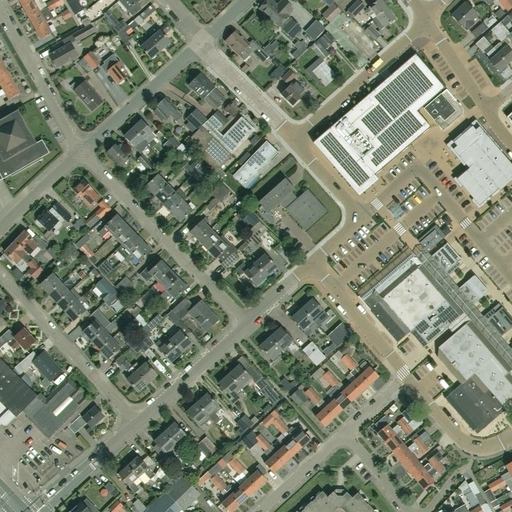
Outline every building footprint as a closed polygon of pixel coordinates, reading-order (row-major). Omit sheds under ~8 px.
[(32,0),(17,0),(22,9),(33,2),(32,0)] [(28,19),(34,30),(46,24),(54,19),(50,11),(56,8),(52,0),(43,5),(45,9),(39,13),(28,19)] [(138,0),(120,0),(119,2),(127,12),(139,1),(138,0)] [(285,1),(278,9),(268,0),(260,9),(273,23),(268,28),(276,36),(282,30),(292,40),(302,29),(287,15),(293,9),(285,1)] [(358,0),(357,0),(347,10),(348,11),(345,13),(352,20),(354,17),(355,18),(366,7),(358,0)] [(377,17),(387,10),(379,0),(364,12),(368,17),(373,13),(377,17)] [(494,0),(495,0),(499,0),(498,2),(507,12),(511,7),(511,0),(494,0)] [(33,2),(22,9),(28,19),(39,13),(33,2)] [(340,28),(349,19),(334,3),(329,8),(322,15),(330,23),(324,28),(327,31),(336,41),(360,69),(368,62),(340,28)] [(472,22),(478,16),(466,3),(452,17),(464,30),(465,29),(466,31),(474,24),(472,22)] [(84,14),(85,13),(84,12),(89,9),(86,6),(82,9),(80,5),(74,8),(74,9),(71,10),(75,16),(83,12),(84,14)] [(101,13),(107,20),(112,15),(107,8),(101,13)] [(71,17),(67,10),(60,14),(64,22),(71,17)] [(138,16),(133,21),(138,26),(151,15),(146,10),(139,16),(138,16)] [(387,10),(377,17),(371,21),(379,32),(395,20),(387,10)] [(91,13),(87,16),(91,21),(95,17),(91,13)] [(85,28),(91,25),(88,18),(81,21),(85,28)] [(488,28),(488,29),(497,21),(494,19),(486,26),(483,22),(470,33),(475,39),(488,28)] [(122,20),(113,29),(117,34),(127,25),(122,20)] [(138,26),(133,21),(117,35),(124,45),(131,39),(125,33),(132,28),(134,30),(138,26)] [(362,29),(364,32),(374,42),(380,36),(370,25),(368,23),(362,29)] [(500,23),(495,27),(505,39),(510,35),(500,23)] [(46,24),(34,30),(40,41),(52,34),(46,24)] [(150,40),(160,52),(170,43),(164,36),(172,29),(167,24),(160,31),(150,40)] [(91,25),(85,28),(72,36),(76,42),(95,31),(91,25)] [(505,39),(495,27),(490,31),(501,43),(505,39)] [(315,40),(318,36),(309,28),(305,32),(315,40)] [(327,31),(322,36),(330,46),(336,41),(327,31)] [(250,55),(252,53),(262,64),(269,57),(269,56),(263,51),(253,41),(249,45),(235,32),(227,41),(228,42),(226,43),(239,56),(244,61),(250,55)] [(507,65),(493,48),(483,37),(475,45),(485,55),(486,55),(491,60),(489,62),(498,72),(507,65)] [(160,52),(150,40),(140,48),(151,60),(160,52)] [(310,48),(319,58),(305,71),(317,84),(320,82),(324,87),(336,78),(323,62),(322,61),(328,56),(328,55),(329,54),(325,50),(317,41),(310,48)] [(71,43),(65,47),(49,56),(56,69),(73,60),(75,63),(79,61),(77,58),(79,57),(71,43)] [(499,43),(493,48),(507,65),(511,60),(511,53),(506,47),(504,48),(499,43)] [(272,53),(266,47),(263,51),(269,56),(272,53)] [(83,58),(93,70),(100,63),(90,52),(83,58)] [(415,54),(313,143),(314,144),(316,142),(358,191),(431,127),(417,112),(445,87),(415,54)] [(108,59),(114,67),(107,72),(118,85),(128,77),(122,69),(124,68),(113,55),(108,59)] [(77,64),(86,75),(92,70),(83,59),(77,64)] [(272,71),(278,77),(284,72),(278,66),(272,71)] [(290,70),(281,79),(288,85),(296,77),(290,70)] [(7,73),(0,77),(0,86),(2,90),(13,84),(7,73)] [(215,88),(214,89),(199,74),(194,80),(220,106),(226,100),(215,88)] [(220,106),(194,80),(188,85),(214,111),(220,106)] [(295,81),(289,87),(281,95),(292,107),(306,93),(295,81)] [(13,84),(2,90),(8,101),(19,94),(13,84)] [(88,86),(77,96),(91,112),(102,102),(88,86)] [(443,131),(465,112),(446,90),(424,109),(443,131)] [(177,110),(176,111),(165,99),(155,109),(156,109),(154,111),(154,114),(160,120),(163,120),(165,118),(166,120),(170,116),(176,122),(182,116),(177,110)] [(238,110),(235,106),(239,102),(236,99),(231,103),(224,110),(230,116),(229,116),(232,118),(233,118),(234,118),(246,108),(243,105),(238,110)] [(195,110),(187,120),(198,129),(206,120),(195,110)] [(0,180),(1,180),(10,175),(11,176),(11,177),(27,169),(42,160),(41,158),(45,156),(48,154),(45,147),(41,141),(38,143),(36,144),(27,128),(18,111),(1,121),(0,121),(0,180)] [(232,118),(229,116),(226,119),(217,111),(212,116),(222,126),(223,127),(232,118)] [(222,126),(212,116),(185,143),(216,173),(232,156),(231,155),(255,131),(241,118),(223,137),(217,131),(222,126)] [(140,121),(132,129),(147,145),(156,137),(152,133),(140,121)] [(475,164),(497,190),(511,176),(511,168),(472,122),(447,144),(469,169),(475,164)] [(147,145),(132,129),(123,137),(135,149),(140,155),(148,147),(147,145)] [(255,136),(248,143),(252,146),(259,140),(255,136)] [(173,137),(168,142),(175,150),(180,144),(173,137)] [(175,150),(168,142),(163,147),(166,149),(157,157),(161,161),(169,153),(170,154),(175,150)] [(245,189),(279,155),(266,143),(233,177),(245,189)] [(175,159),(186,148),(181,144),(171,155),(175,159)] [(149,174),(137,161),(129,152),(125,156),(116,145),(106,154),(117,166),(118,165),(120,168),(127,161),(135,169),(136,167),(142,173),(140,175),(144,179),(149,174)] [(137,161),(149,174),(155,168),(142,154),(137,160),(138,161),(137,161)] [(199,162),(194,156),(191,160),(196,165),(199,162)] [(475,164),(469,169),(456,180),(478,206),(497,190),(475,164)] [(203,165),(199,168),(194,173),(201,180),(206,174),(205,173),(208,171),(203,165)] [(154,197),(166,185),(157,176),(145,188),(154,197)] [(294,189),(285,179),(257,204),(264,212),(266,214),(268,212),(278,203),(283,209),(287,207),(289,209),(287,211),(305,230),(325,212),(307,193),(298,201),(291,192),(294,189)] [(90,209),(100,199),(82,181),(72,191),(83,202),(90,209)] [(215,199),(226,188),(221,183),(210,194),(215,199)] [(174,194),(166,185),(154,197),(162,205),(174,194)] [(230,192),(226,188),(215,199),(219,203),(230,192)] [(183,202),(174,194),(162,205),(171,214),(183,202)] [(236,205),(242,210),(245,207),(239,201),(236,205)] [(191,211),(183,202),(171,214),(179,223),(191,211)] [(56,203),(48,212),(46,211),(36,221),(36,223),(40,227),(42,227),(43,226),(49,232),(53,228),(56,230),(58,230),(61,227),(61,224),(64,222),(65,221),(67,223),(71,220),(69,218),(71,217),(56,203)] [(100,220),(111,209),(106,204),(95,214),(100,220)] [(264,212),(262,214),(268,220),(272,216),(268,212),(266,214),(264,212)] [(238,213),(231,221),(235,224),(242,216),(238,213)] [(112,236),(125,225),(116,216),(104,228),(99,233),(103,238),(109,233),(112,236)] [(78,234),(86,228),(80,218),(75,222),(76,224),(73,226),(78,234)] [(206,218),(201,222),(189,233),(198,242),(210,231),(205,225),(209,221),(206,218)] [(253,236),(258,232),(264,226),(259,221),(248,231),(252,236),(253,236)] [(125,225),(112,236),(121,245),(133,234),(125,225)] [(85,229),(78,235),(80,238),(87,232),(85,229)] [(418,244),(427,253),(442,240),(434,230),(418,244)] [(210,231),(198,242),(207,251),(223,235),(218,239),(210,231)] [(253,236),(252,236),(245,242),(248,246),(253,242),(258,248),(263,243),(259,239),(262,236),(258,232),(253,236)] [(37,236),(32,240),(24,233),(14,243),(22,251),(23,250),(28,256),(38,247),(43,251),(48,246),(37,236)] [(133,234),(121,245),(116,250),(121,254),(125,250),(129,254),(141,242),(133,234)] [(75,245),(88,259),(93,254),(84,245),(90,239),(86,235),(75,245)] [(232,244),(223,235),(207,251),(215,260),(227,249),(232,244)] [(141,242),(129,254),(124,259),(128,263),(130,261),(131,262),(134,259),(138,263),(150,252),(141,242)] [(22,251),(14,243),(5,253),(16,264),(22,258),(19,254),(22,251)] [(446,244),(430,258),(447,277),(462,263),(446,244)] [(65,260),(76,250),(72,245),(61,255),(65,260)] [(50,249),(58,258),(62,255),(54,246),(50,249)] [(238,258),(233,253),(220,265),(225,270),(238,258)] [(252,263),(266,278),(276,269),(263,254),(252,263)] [(88,260),(94,265),(97,262),(92,256),(88,260)] [(44,272),(32,259),(26,265),(31,269),(27,273),(34,281),(44,272)] [(412,260),(411,260),(385,282),(435,338),(464,313),(422,264),(421,265),(417,260),(416,259),(414,259),(413,259),(412,260)] [(82,263),(87,268),(91,265),(86,260),(82,263)] [(96,268),(105,277),(113,270),(104,261),(96,268)] [(157,283),(169,271),(160,262),(148,273),(143,279),(146,283),(152,277),(157,283)] [(266,278),(252,263),(247,268),(243,263),(236,269),(241,275),(243,273),(255,287),(266,278)] [(99,274),(94,269),(91,272),(96,277),(99,274)] [(169,271),(157,283),(165,291),(177,280),(169,271)] [(48,295),(60,284),(52,275),(40,286),(48,295)] [(465,298),(480,284),(474,276),(458,290),(465,298)] [(119,292),(130,282),(125,277),(115,287),(119,292)] [(105,302),(116,292),(112,288),(102,278),(94,286),(102,294),(99,297),(101,298),(105,302)] [(177,280),(165,291),(160,296),(164,301),(169,296),(174,300),(186,289),(177,280)] [(134,286),(130,282),(119,292),(123,296),(134,286)] [(435,338),(385,282),(361,302),(397,343),(409,333),(423,349),(435,338)] [(60,284),(48,295),(56,304),(69,293),(60,284)] [(487,292),(480,284),(465,298),(472,306),(487,292)] [(116,292),(105,302),(95,311),(99,316),(120,297),(116,292)] [(69,293),(56,304),(65,313),(77,301),(69,293)] [(82,297),(77,301),(65,313),(73,323),(86,311),(81,306),(86,301),(82,297)] [(201,302),(195,307),(186,298),(171,311),(180,320),(179,321),(189,332),(190,332),(180,321),(188,314),(205,333),(218,321),(201,302)] [(301,309),(314,324),(325,314),(312,299),(301,309)] [(511,327),(511,320),(498,305),(482,318),(500,338),(511,327)] [(137,306),(133,310),(138,316),(139,315),(145,309),(143,307),(140,310),(137,306)] [(314,324),(301,309),(291,318),(304,333),(303,333),(307,338),(312,332),(309,329),(314,324)] [(138,316),(133,310),(130,312),(135,318),(134,319),(135,319),(138,316)] [(166,315),(175,325),(179,321),(171,312),(166,315)] [(139,315),(138,316),(151,330),(163,318),(158,314),(148,324),(139,315)] [(138,316),(135,319),(143,327),(126,344),(131,349),(140,340),(149,333),(149,332),(151,330),(138,316)] [(100,317),(95,321),(82,333),(91,342),(113,323),(112,322),(108,326),(100,317)] [(488,390),(502,406),(511,397),(511,376),(509,373),(511,369),(511,368),(471,321),(438,348),(437,357),(461,385),(462,384),(467,380),(474,388),(476,386),(483,395),(488,390)] [(117,327),(113,323),(91,342),(99,351),(116,336),(112,339),(108,335),(117,327)] [(296,346),(292,342),(280,328),(269,338),(281,352),(282,351),(285,354),(289,350),(291,351),(296,346)] [(340,344),(350,334),(346,329),(335,339),(340,344)] [(15,337),(14,336),(7,342),(6,343),(7,343),(13,351),(19,345),(25,350),(34,342),(23,330),(15,337)] [(181,355),(192,345),(178,330),(168,339),(181,355)] [(152,335),(149,333),(140,340),(149,349),(154,344),(148,338),(152,335)] [(124,345),(116,336),(99,351),(108,360),(121,349),(120,348),(124,345)] [(281,352),(269,338),(259,347),(271,360),(272,360),(273,362),(279,357),(277,355),(281,352)] [(181,355),(168,339),(158,349),(171,364),(181,355)] [(149,349),(140,340),(131,349),(136,354),(141,350),(144,354),(149,349)] [(306,347),(321,363),(326,358),(311,342),(306,347)] [(351,349),(347,345),(340,351),(343,356),(351,349)] [(321,363),(306,347),(302,350),(316,367),(321,363)] [(326,357),(330,353),(327,349),(326,348),(322,352),(326,357)] [(363,350),(357,353),(360,359),(366,356),(363,350)] [(343,357),(338,351),(334,355),(340,362),(341,361),(351,372),(349,373),(356,380),(352,384),(360,394),(369,385),(361,376),(361,375),(355,369),(343,357)] [(43,353),(32,363),(41,373),(39,374),(44,379),(41,382),(46,387),(50,383),(50,382),(61,372),(43,353)] [(343,357),(355,369),(358,366),(346,354),(343,357)] [(122,356),(115,362),(120,367),(126,361),(122,356)] [(20,374),(31,364),(25,358),(13,369),(19,375),(20,374)] [(19,375),(13,369),(11,371),(0,360),(0,424),(1,425),(2,424),(4,426),(6,426),(15,418),(16,418),(22,412),(23,412),(25,412),(28,415),(28,417),(51,441),(92,401),(76,385),(75,386),(68,379),(46,401),(39,394),(37,397),(17,377),(19,375)] [(136,363),(131,367),(147,385),(156,377),(146,365),(141,369),(136,363)] [(239,365),(228,375),(241,390),(252,380),(255,384),(261,379),(250,366),(244,371),(239,365)] [(127,371),(132,377),(127,382),(138,394),(147,385),(131,367),(127,371)] [(334,401),(342,410),(351,402),(343,392),(336,385),(326,374),(320,368),(315,372),(315,373),(321,378),(322,377),(332,387),(334,390),(328,396),(334,401)] [(370,368),(361,375),(361,376),(369,385),(378,377),(370,368)] [(326,374),(336,385),(339,383),(328,371),(326,374)] [(241,390),(228,375),(218,384),(230,397),(228,400),(233,405),(240,399),(236,394),(241,390)] [(288,392),(293,388),(297,384),(294,380),(289,384),(284,378),(279,383),(288,392)] [(467,380),(462,384),(490,417),(502,406),(488,390),(483,395),(476,386),(474,388),(467,380)] [(352,384),(343,392),(351,402),(360,394),(352,384)] [(461,385),(444,399),(473,432),(490,417),(462,384),(461,385)] [(266,385),(259,391),(272,406),(279,400),(266,385)] [(318,402),(321,399),(310,387),(307,390),(318,402)] [(290,397),(299,407),(307,400),(298,390),(290,397)] [(304,393),(315,405),(318,402),(307,390),(304,393)] [(206,394),(196,403),(210,419),(215,425),(220,420),(215,415),(220,410),(206,394)] [(280,404),(286,409),(292,403),(287,397),(280,404)] [(325,409),(333,419),(342,410),(334,401),(328,406),(325,409)] [(210,419),(196,403),(185,413),(200,428),(203,432),(208,428),(205,424),(210,419)] [(74,434),(86,423),(91,429),(103,418),(95,408),(83,418),(79,414),(67,426),(68,427),(64,431),(70,438),(71,437),(75,442),(79,439),(74,434)] [(401,414),(403,417),(396,423),(401,429),(408,423),(415,418),(407,408),(401,414)] [(324,427),(333,419),(325,409),(322,412),(316,418),(324,427)] [(240,420),(248,429),(258,420),(254,417),(250,421),(245,415),(240,420)] [(376,434),(384,444),(393,437),(401,430),(397,425),(391,430),(387,426),(390,424),(384,417),(374,425),(379,432),(376,434)] [(283,424),(278,418),(272,424),(277,430),(278,429),(283,424)] [(248,429),(240,420),(236,424),(239,427),(234,432),(240,437),(248,429)] [(401,429),(401,430),(393,437),(384,444),(392,453),(402,444),(398,440),(405,434),(407,436),(414,430),(408,423),(401,429)] [(164,432),(181,452),(186,448),(182,443),(187,438),(174,424),(164,432)] [(289,430),(283,424),(278,429),(277,430),(285,438),(279,444),(283,448),(292,457),(301,449),(286,433),(289,430)] [(441,441),(450,437),(446,425),(437,428),(441,441)] [(291,428),(289,430),(286,433),(301,449),(305,445),(306,446),(311,442),(309,441),(310,440),(301,431),(297,435),(291,428)] [(181,452),(164,432),(153,442),(157,446),(154,449),(159,455),(161,454),(165,458),(168,456),(170,458),(173,454),(176,457),(181,452)] [(402,444),(392,453),(400,462),(410,454),(417,448),(423,443),(430,438),(424,432),(412,442),(413,444),(406,449),(402,444)] [(259,435),(256,438),(254,440),(260,446),(265,441),(259,435)] [(244,438),(241,441),(245,445),(249,449),(252,447),(254,444),(251,440),(247,436),(244,438)] [(201,441),(213,454),(217,450),(206,437),(201,441)] [(213,454),(201,441),(196,446),(208,458),(213,454)] [(265,441),(260,446),(264,451),(263,453),(270,460),(265,465),(273,474),(283,466),(274,456),(268,450),(270,447),(265,441)] [(241,445),(239,443),(226,455),(231,461),(234,458),(231,455),(241,445)] [(423,443),(417,448),(422,455),(429,449),(423,443)] [(274,456),(283,466),(292,457),(283,448),(278,452),(278,453),(274,456)] [(418,463),(410,454),(400,462),(408,472),(418,463)] [(418,463),(408,472),(416,482),(426,473),(433,468),(439,462),(434,456),(427,461),(429,463),(422,468),(418,463)] [(137,457),(127,466),(138,479),(144,474),(150,480),(154,476),(148,470),(137,457)] [(234,458),(231,461),(228,464),(234,470),(240,464),(234,458)] [(222,469),(227,464),(222,459),(217,463),(222,469)] [(174,484),(184,474),(181,471),(177,475),(163,461),(158,466),(165,475),(174,484)] [(511,476),(511,461),(505,466),(508,472),(500,477),(501,478),(503,481),(511,476)] [(426,473),(416,482),(424,491),(434,483),(430,477),(436,472),(438,474),(444,468),(439,462),(433,468),(426,473)] [(245,470),(240,464),(234,470),(239,476),(245,470)] [(249,480),(257,489),(266,481),(263,477),(266,473),(259,465),(255,468),(258,471),(249,480)] [(138,479),(127,466),(117,475),(128,488),(128,487),(135,494),(140,490),(133,483),(138,479)] [(153,504),(156,508),(151,511),(179,511),(181,510),(184,511),(199,496),(190,486),(195,482),(186,472),(184,474),(174,484),(169,489),(169,490),(166,493),(165,492),(153,504)] [(200,487),(211,477),(208,473),(198,482),(200,487)] [(174,484),(165,475),(160,479),(169,489),(174,484)] [(248,498),(236,485),(232,488),(229,485),(227,486),(216,475),(210,480),(216,486),(221,481),(227,487),(224,490),(239,506),(248,498)] [(511,476),(503,481),(501,478),(494,481),(498,489),(506,485),(507,487),(511,483),(511,476)] [(257,489),(249,480),(240,488),(237,484),(236,485),(248,498),(257,489)] [(473,482),(468,485),(465,480),(458,487),(462,494),(470,489),(479,506),(485,503),(473,482)] [(221,481),(216,486),(221,492),(220,493),(223,496),(222,497),(226,501),(221,505),(227,511),(232,511),(239,506),(224,490),(227,487),(221,481)] [(498,489),(494,481),(490,484),(489,483),(486,484),(492,493),(498,489)] [(105,488),(110,493),(114,489),(109,484),(105,488)] [(374,511),(357,494),(351,499),(346,493),(333,492),(327,498),(322,492),(300,511),(333,511),(337,509),(341,509),(343,511),(374,511)] [(120,499),(108,509),(110,511),(124,511),(125,511),(121,508),(125,504),(120,499)] [(132,504),(139,511),(143,511),(147,509),(138,499),(132,504)] [(71,511),(69,511),(97,511),(92,506),(86,508),(81,503),(71,511)] [(506,503),(499,507),(502,511),(506,511),(510,510),(506,503)]
